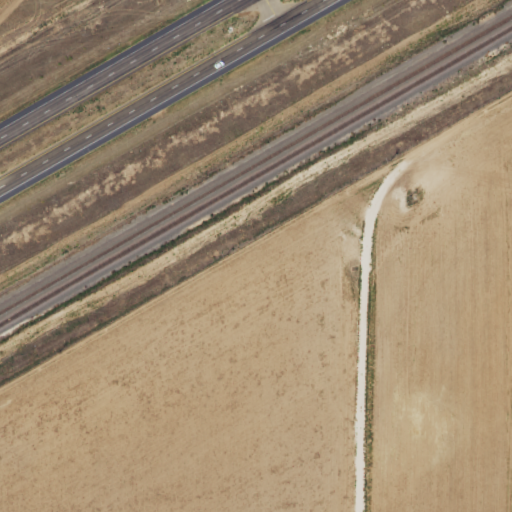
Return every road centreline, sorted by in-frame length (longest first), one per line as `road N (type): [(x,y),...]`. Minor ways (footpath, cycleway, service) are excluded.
road 1 (trunk): [(0,196),(336,0)]
road 2 (trunk): [(236,0),(0,137)]
